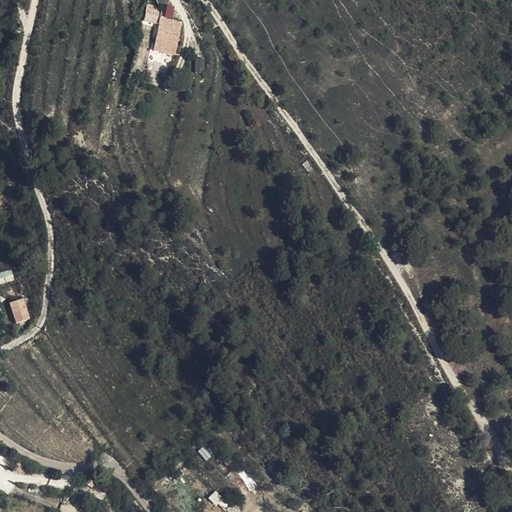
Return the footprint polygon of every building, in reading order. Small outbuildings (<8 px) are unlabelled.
[(167,4),(164,16),(171,18),(174,6),(167,4)] [(147,5),(144,21),(157,24),(160,7),(147,5)] [(156,52),(161,53),(164,32),(169,34),(173,23),(160,21),(156,52)] [(169,34),(178,37),(182,25),(173,23),(169,34)] [(178,55),(180,38),(178,37),(169,34),(164,32),(161,53),(178,55)] [(195,57),(195,72),(204,72),(204,57),(195,57)] [(0,272),(0,282),(14,280),(12,270),(0,272)] [(110,295),(119,286),(110,275),(100,283),(110,295)] [(130,299),(119,286),(110,295),(121,306),(130,299)] [(17,289),(6,297),(18,314),(28,306),(17,289)] [(198,451),(206,460),(211,455),(203,446),(198,451)]
